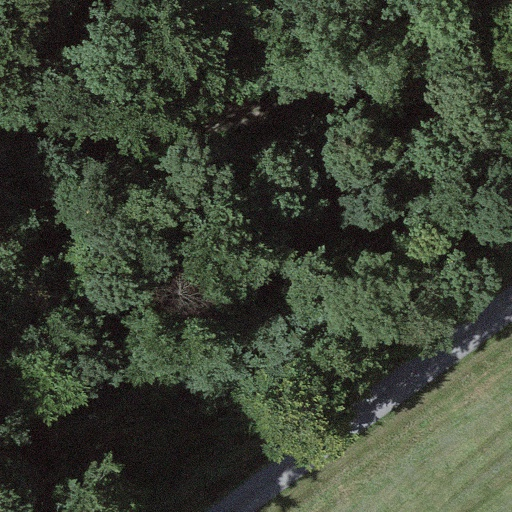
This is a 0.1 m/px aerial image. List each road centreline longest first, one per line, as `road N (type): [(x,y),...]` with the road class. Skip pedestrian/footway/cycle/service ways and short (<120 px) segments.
road 1 (track): [(511,55),(308,107),(37,129),(0,124)]
road 2 (unclassified): [(511,305),(242,511)]
